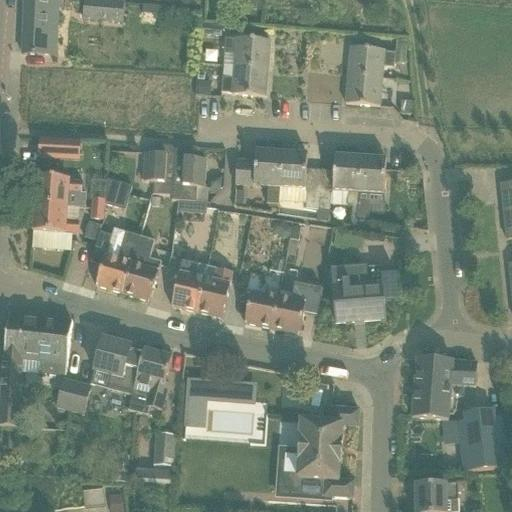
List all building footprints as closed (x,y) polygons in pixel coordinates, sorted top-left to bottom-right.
[(61,16),(61,0),(45,0),(45,9),(25,8),(23,56),(56,57),(58,16),(61,16)] [(25,0),(25,8),(45,9),(45,0),(25,0)] [(98,0),(84,0),(83,21),(123,24),(125,2),(98,0)] [(249,0),(223,0),(222,7),(249,9),(249,0)] [(185,28),(196,28),(196,20),(185,20),(185,28)] [(204,25),(203,37),(222,38),(223,27),(204,25)] [(234,68),(269,71),(271,42),(237,40),(237,41),(226,40),(225,56),(235,56),(234,68)] [(117,67),(191,71),(190,71),(191,53),(192,53),(168,51),(168,43),(150,42),(150,50),(118,48),(118,49),(117,67)] [(351,49),(348,77),(383,80),(384,68),(395,69),(396,54),(385,53),(385,52),(351,49)] [(232,96),(266,99),(269,71),(234,68),(233,80),(223,79),(222,94),(232,95),(232,96)] [(383,80),(348,77),(347,92),(350,93),(349,104),(346,104),(346,106),(380,108),(383,80)] [(200,83),(199,96),(211,96),(212,83),(200,83)] [(413,103),(402,103),(402,116),(414,116),(413,103)] [(176,152),(172,148),(155,147),(154,156),(146,155),(144,184),(155,184),(154,196),(172,198),(172,202),(173,202),(176,152)] [(44,148),(43,166),(68,168),(70,150),(44,148)] [(198,161),(199,150),(180,148),(176,152),(173,202),(180,203),(197,204),(197,189),(205,190),(206,161),(198,161)] [(280,189),(282,155),(257,153),(256,164),(237,163),(235,186),(269,188),(267,206),(279,206),(279,203),(280,189)] [(305,190),(308,156),(282,155),(280,189),(305,190)] [(333,197),(318,196),(317,212),(330,213),(330,206),(353,208),(351,227),(356,228),(356,224),(357,207),(359,194),(358,194),(361,160),(336,158),(333,197)] [(386,162),(361,160),(358,194),(359,194),(356,224),(368,224),(370,195),(384,196),(386,162)] [(35,205),(35,207),(68,209),(69,195),(81,196),(83,184),(70,183),(70,182),(37,179),(36,191),(33,194),(32,202),(35,205)] [(211,184),(210,190),(222,191),(223,179),(215,179),(211,184)] [(105,207),(125,213),(132,189),(107,181),(105,202),(105,207)] [(511,184),(501,186),(504,214),(511,212),(511,184)] [(311,212),(317,212),(318,196),(307,195),(306,211),(311,212)] [(161,200),(152,199),(152,208),(160,209),(161,200)] [(91,211),(105,212),(105,207),(105,202),(92,201),(91,211)] [(207,216),(208,205),(197,204),(180,203),(179,213),(207,216)] [(66,235),(79,236),(79,224),(67,223),(68,209),(35,207),(33,234),(66,236),(66,235)] [(105,212),(91,211),(90,222),(104,223),(105,212)] [(288,240),(290,237),(292,229),(283,223),(276,223),(273,228),(274,234),(283,241),(288,240)] [(102,228),(89,224),(84,239),(97,243),(102,228)] [(292,229),(287,256),(285,265),(294,266),(296,258),(300,230),(292,229)] [(124,296),(139,238),(126,234),(118,261),(105,257),(96,288),(124,296)] [(108,251),(112,238),(100,234),(96,247),(108,251)] [(150,304),(162,264),(150,260),(155,243),(140,239),(140,238),(139,238),(124,296),(150,304)] [(277,260),(274,271),(282,273),(285,262),(277,260)] [(197,315),(205,281),(196,279),(199,267),(183,263),(172,309),(197,315)] [(382,286),(368,287),(366,269),(332,271),(333,290),(336,325),(386,321),(384,302),(399,301),(397,277),(382,278),(382,286)] [(197,315),(223,321),(234,275),(217,271),(215,283),(205,281),(197,315)] [(251,294),(245,326),(273,331),(279,300),(251,294)] [(279,300),(273,331),(300,337),(306,305),(279,300)] [(21,341),(23,318),(9,317),(0,420),(0,428),(18,430),(23,360),(23,342),(21,341)] [(23,360),(40,363),(45,320),(23,318),(21,341),(23,342),(23,360)] [(67,377),(73,323),(45,320),(40,363),(40,373),(67,377)] [(108,391),(133,398),(144,352),(131,349),(103,341),(95,374),(111,378),(108,391)] [(170,386),(166,385),(172,360),(144,352),(140,372),(133,398),(129,414),(148,419),(150,410),(163,414),(170,386)] [(417,361),(415,387),(437,389),(436,395),(451,396),(451,388),(468,390),(476,391),(478,365),(417,361)] [(79,386),(65,382),(58,411),(71,414),(79,386)] [(233,385),(210,384),(209,399),(232,401),(233,385)] [(91,390),(79,386),(71,414),(84,418),(91,390)] [(448,423),(450,400),(451,396),(436,395),(437,389),(415,387),(412,420),(448,423)] [(203,426),(205,403),(189,402),(188,425),(203,426)] [(360,413),(332,410),(325,410),(324,426),(303,425),(299,481),(297,497),(324,498),(324,499),(353,501),(355,484),(339,483),(344,429),(359,430),(360,413)] [(464,474),(507,469),(501,421),(494,422),(493,412),(465,416),(466,425),(458,426),(464,474)] [(160,468),(174,469),(176,438),(157,436),(155,468),(160,468)] [(20,461),(6,459),(4,470),(19,472),(20,461)] [(120,462),(111,469),(110,472),(100,472),(99,481),(127,483),(129,463),(120,462)] [(172,473),(135,471),(134,484),(172,487),(172,473)] [(458,511),(458,488),(417,488),(416,502),(414,502),(413,511),(458,511)] [(104,491),(83,493),(85,510),(106,508),(104,491)] [(110,498),(111,511),(123,511),(122,496),(110,498)]
